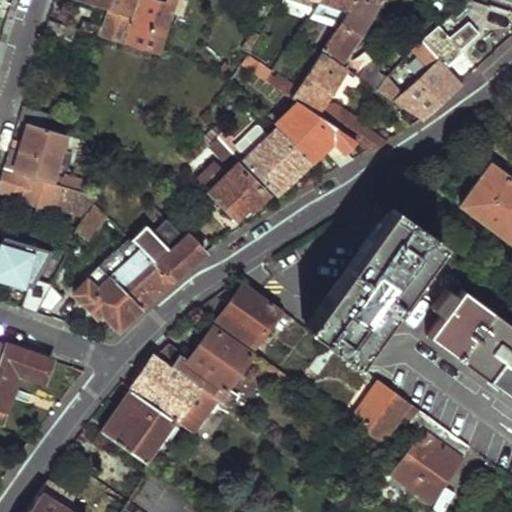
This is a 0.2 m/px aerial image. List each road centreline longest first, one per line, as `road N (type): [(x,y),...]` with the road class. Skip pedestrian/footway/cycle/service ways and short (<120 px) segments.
road 1 (residential): [(120,357),(178,296),(432,128),(511,60)]
road 2 (residential): [(8,511),(120,357)]
road 3 (residential): [(120,357),(0,316)]
